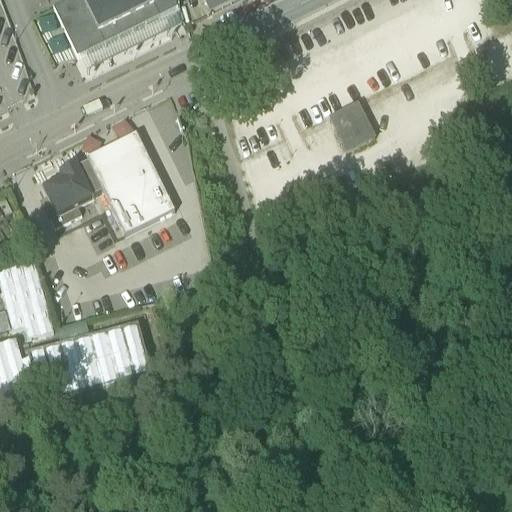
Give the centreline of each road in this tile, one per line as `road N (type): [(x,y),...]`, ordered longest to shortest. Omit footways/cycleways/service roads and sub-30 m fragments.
road 1 (unclassified): [(202,56),(328,511)]
road 2 (secondary): [(0,157),(202,56)]
road 3 (secondary): [(313,0),(202,56)]
